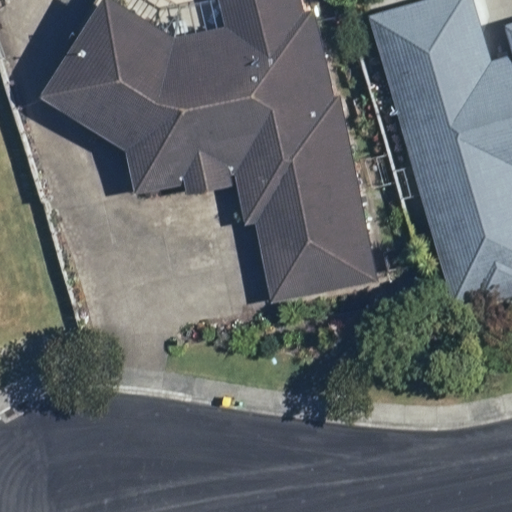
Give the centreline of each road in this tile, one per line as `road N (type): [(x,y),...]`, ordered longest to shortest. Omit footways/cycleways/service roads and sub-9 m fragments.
road 1 (residential): [(321,511),(83,501)]
road 2 (residential): [(511,471),(341,511)]
